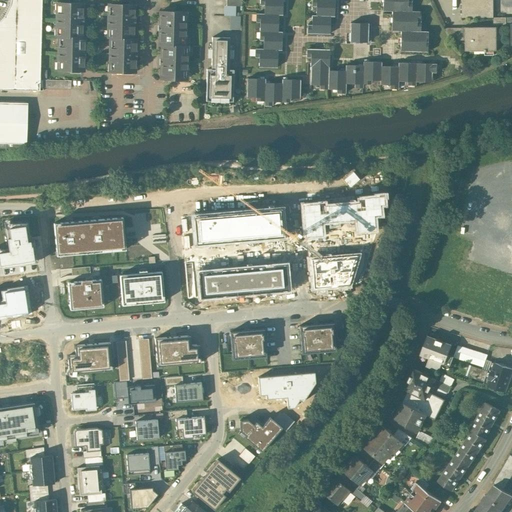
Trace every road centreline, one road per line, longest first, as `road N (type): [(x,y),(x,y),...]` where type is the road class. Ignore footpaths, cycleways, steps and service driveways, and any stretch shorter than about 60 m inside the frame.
road 1 (residential): [(0,210),(219,202),(396,178)]
road 2 (residential): [(425,314),(391,393),(296,511)]
road 3 (residential): [(208,317),(217,435),(158,511)]
road 4 (residential): [(357,4),(380,20),(379,51),(338,51),(339,18)]
road 5 (residential): [(56,385),(68,511)]
road 6 (residential): [(53,331),(179,320)]
